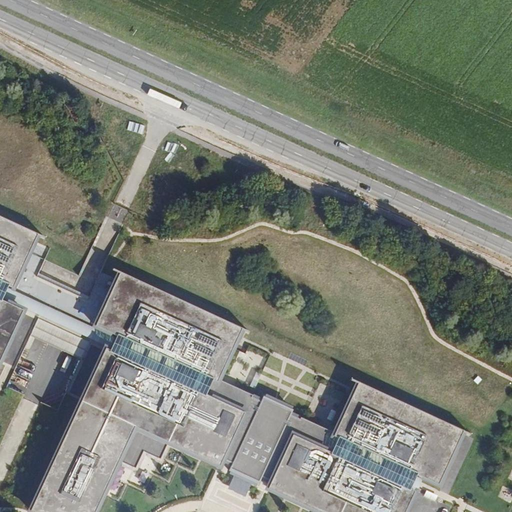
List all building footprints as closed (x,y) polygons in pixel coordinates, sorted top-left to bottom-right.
[(33,225),(0,210),(0,332),(3,327),(14,303),(0,296),(0,278),(0,279),(4,281),(29,238),(33,225)] [(439,483),(463,430),(358,382),(334,433),(300,417),(299,419),(290,415),(293,409),(263,395),(261,401),(251,397),(252,395),(218,379),(242,328),(120,272),(94,326),(116,336),(114,340),(111,346),(110,350),(105,348),(30,511),(32,511),(95,511),(119,461),(136,469),(144,452),(161,460),(169,443),(220,466),(223,459),(232,463),(229,471),(234,473),(252,481),(258,484),(261,478),(270,482),(267,488),(318,511),(404,511),(415,489),(410,487),(412,485),(414,478),(417,473),(439,483)] [(0,292),(6,295),(14,299),(16,291),(0,284),(0,292)] [(22,305),(111,346),(114,340),(23,297),(22,305)] [(30,336),(81,359),(89,342),(38,318),(30,336)] [(245,497),(252,481),(234,473),(227,489),(237,493),(245,497)] [(420,481),(414,478),(412,485),(417,487),(418,484),(420,481)]
